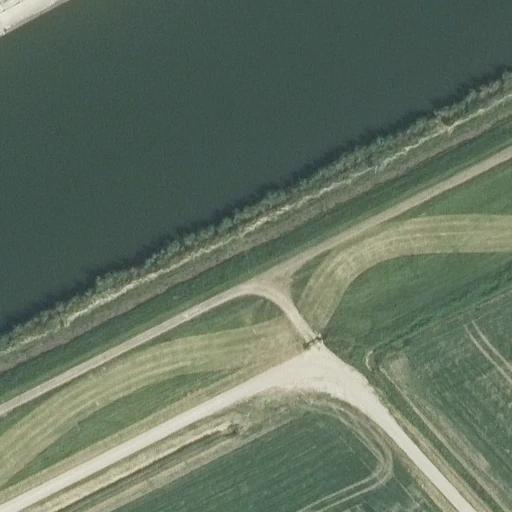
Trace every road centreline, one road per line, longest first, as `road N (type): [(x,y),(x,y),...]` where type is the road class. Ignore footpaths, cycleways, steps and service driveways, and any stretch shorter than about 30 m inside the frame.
road 1 (track): [(0,408),(511,146)]
road 2 (unclassified): [(466,511),(321,352),(3,511)]
